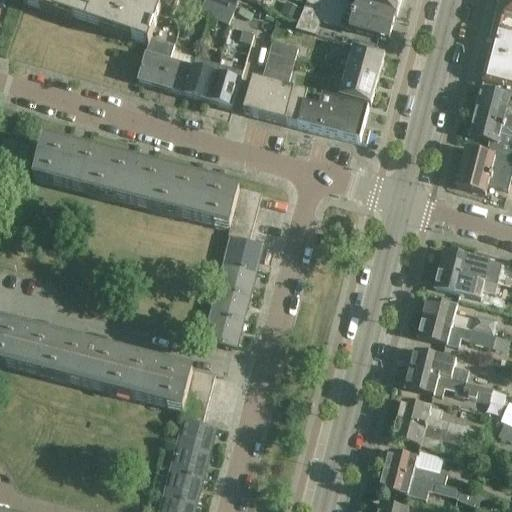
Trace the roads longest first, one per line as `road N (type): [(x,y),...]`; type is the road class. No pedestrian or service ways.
road 1 (residential): [(313,177),(0,84)]
road 2 (tertiary): [(320,511),(402,203)]
road 3 (residential): [(261,377),(3,306)]
road 4 (tertiary): [(402,203),(454,0)]
road 5 (residential): [(261,377),(313,177)]
road 6 (residential): [(226,511),(261,377)]
